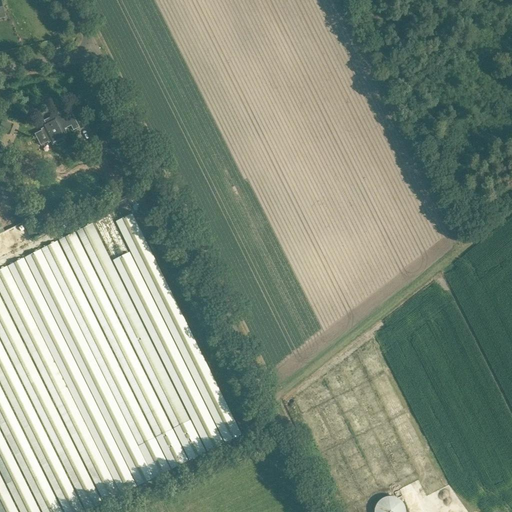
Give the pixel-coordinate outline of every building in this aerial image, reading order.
[(74,130),(79,127),(72,114),(70,115),(67,109),(44,121),(45,123),(42,125),(44,128),(42,129),(44,135),(45,134),(47,138),(46,138),(49,143),(51,142),(52,146),(56,144),(57,146),(65,142),(64,140),(67,138),(65,135),(68,134),(65,129),(71,126),(74,130)] [(3,120),(0,127),(0,130),(10,134),(13,124),(3,120)] [(130,181),(123,184),(127,193),(134,189),(130,181)] [(119,495),(243,433),(127,205),(0,268),(0,448),(16,480),(4,467),(0,470),(0,511),(82,511),(85,510),(86,511),(104,502),(103,501),(109,498),(98,477),(110,489),(114,485),(119,495)] [(148,208),(139,212),(134,215),(145,236),(159,229),(148,208)] [(511,433),(440,291),(433,294),(511,450),(511,433)] [(423,302),(511,477),(511,459),(430,298),(423,302)] [(511,486),(420,305),(413,309),(511,504),(511,486)] [(403,316),(496,498),(503,495),(410,313),(403,316)] [(492,500),(401,320),(393,323),(485,504),(492,500)] [(384,331),(474,509),(481,505),(391,328),(384,331)] [(452,475),(381,335),(374,338),(445,479),(452,475)] [(416,474),(424,489),(442,481),(372,345),(355,353),(356,356),(416,474)] [(341,365),(400,482),(416,474),(356,357),(341,365)] [(399,483),(342,369),(325,377),(383,491),(399,483)] [(381,490),(326,380),(310,388),(366,498),(381,490)] [(294,400),(348,508),(365,499),(310,392),(294,400)] [(405,511),(405,509),(404,505),(402,502),(400,500),(396,498),(392,497),(389,497),(385,497),(381,499),(379,502),(377,504),(376,506),(375,509),(375,511),(405,511)]
